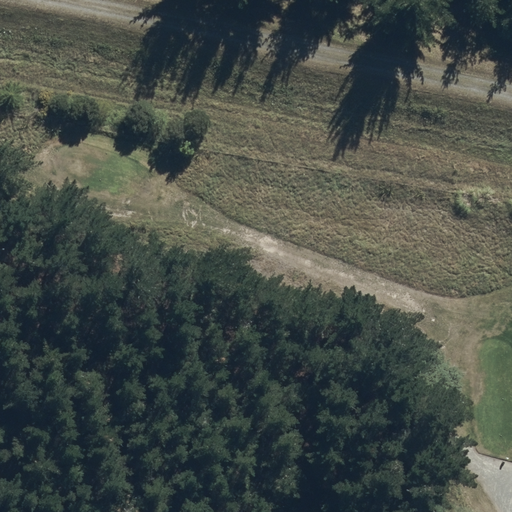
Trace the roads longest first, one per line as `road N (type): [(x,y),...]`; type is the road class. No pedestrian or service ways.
road 1 (track): [(0,72),(511,176)]
road 2 (track): [(55,0),(511,93)]
